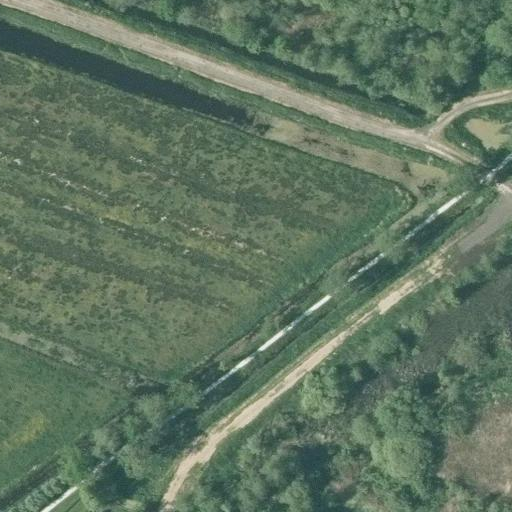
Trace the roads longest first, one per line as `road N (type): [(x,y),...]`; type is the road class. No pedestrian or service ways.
road 1 (track): [(15,0),(423,143),(511,187)]
road 2 (track): [(511,213),(211,449),(160,511)]
